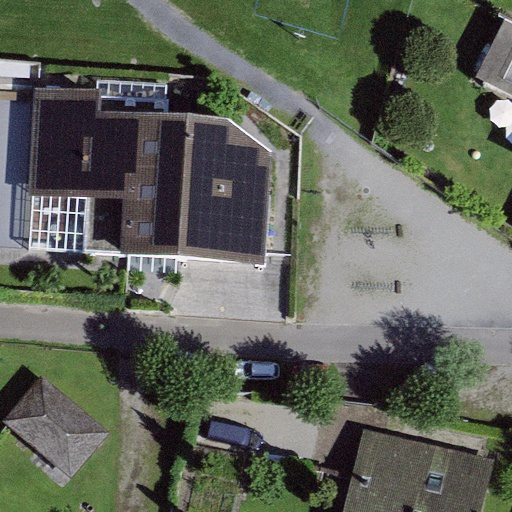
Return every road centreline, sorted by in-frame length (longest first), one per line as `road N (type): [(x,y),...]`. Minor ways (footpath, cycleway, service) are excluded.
road 1 (residential): [(511,340),(0,317)]
road 2 (track): [(391,335),(321,119),(163,30),(145,0)]
